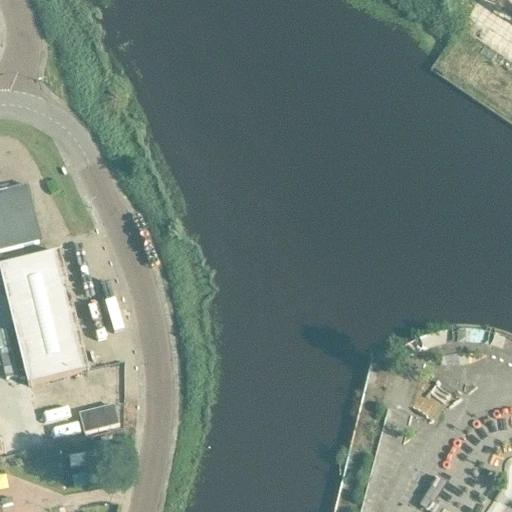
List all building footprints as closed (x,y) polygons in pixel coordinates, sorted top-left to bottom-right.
[(511,0),(492,0),(511,13),(511,0)] [(44,245),(30,187),(0,193),(0,254),(40,245),(40,246),(44,245)] [(90,374),(61,255),(0,270),(29,389),(90,374)] [(0,330),(0,353),(6,378),(18,375),(6,329),(0,330)] [(115,409),(80,418),(85,437),(120,428),(115,409)]
